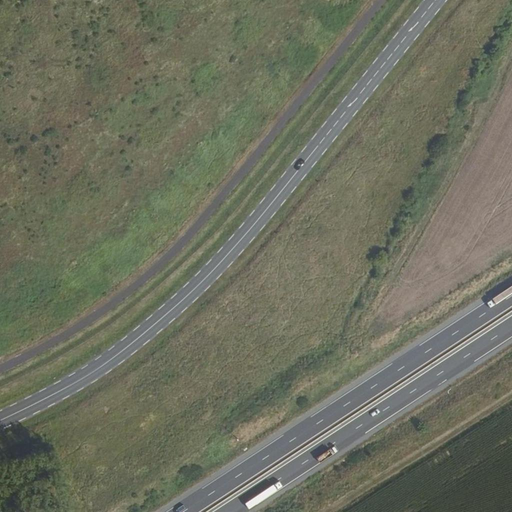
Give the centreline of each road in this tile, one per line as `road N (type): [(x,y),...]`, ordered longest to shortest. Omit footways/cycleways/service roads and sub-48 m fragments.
road 1 (secondary): [(440,0),(179,306),(68,386),(0,421)]
road 2 (trunk): [(511,290),(175,511)]
road 3 (trunk): [(224,511),(511,322)]
